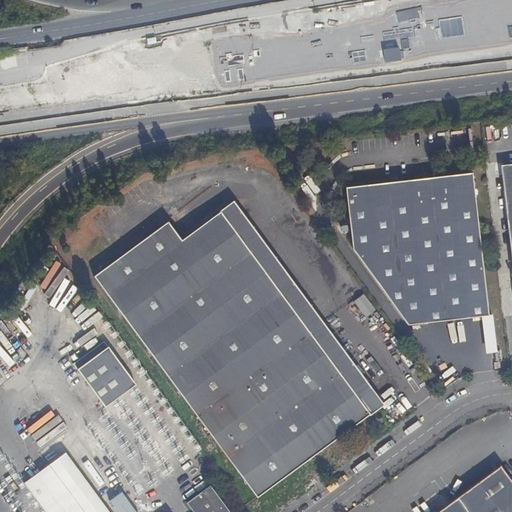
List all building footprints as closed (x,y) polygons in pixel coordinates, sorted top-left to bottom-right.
[(511,164),(501,166),(511,263),(511,164)] [(345,188),(346,193),(473,178),(472,174),(345,188)] [(473,178),(346,193),(352,249),(407,326),(488,316),(473,178)] [(234,202),(231,205),(380,408),(383,405),(234,202)] [(380,408),(231,205),(181,240),(168,222),(94,277),(256,499),(380,408)] [(58,272),(63,268),(53,255),(48,259),(58,272)] [(18,307),(29,314),(43,323),(50,327),(74,288),(42,268),(18,307)] [(364,272),(358,276),(385,316),(392,311),(364,272)] [(364,318),(374,311),(363,294),(352,301),(364,318)] [(43,323),(29,314),(25,321),(39,330),(43,323)] [(110,349),(79,371),(105,408),(136,387),(110,349)] [(57,425),(38,439),(48,452),(67,439),(57,425)] [(48,452),(38,439),(32,443),(42,457),(48,452)] [(45,511),(108,511),(66,453),(24,483),(45,511)] [(430,511),(438,511),(500,466),(511,482),(511,475),(501,460),(430,511)] [(511,511),(511,482),(500,466),(438,511),(511,511)] [(192,511),(229,511),(210,486),(186,503),(192,511)] [(136,511),(122,493),(110,501),(118,511),(136,511)]
